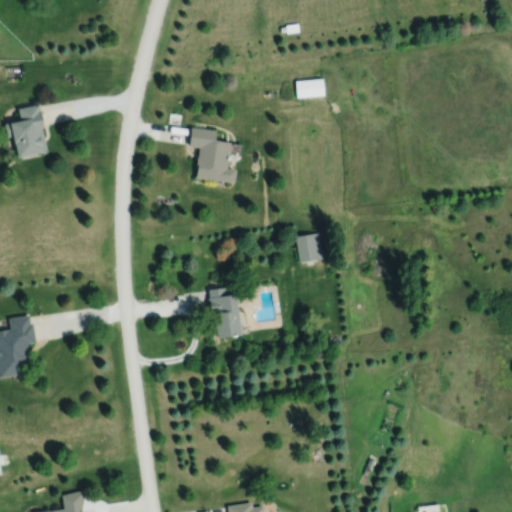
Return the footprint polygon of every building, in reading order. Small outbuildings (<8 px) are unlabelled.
[(279,25),(280,30),(285,29),(286,31),(298,30),(297,21),(285,23),(285,24),(279,25)] [(294,79),(296,95),(323,93),(321,76),(294,79)] [(37,102),(16,106),(18,117),(6,119),(6,120),(2,121),(4,134),(9,134),(10,139),(11,139),(14,154),(44,148),(39,125),(41,124),(38,109),(37,102)] [(189,125),(187,144),(197,145),(196,155),(195,155),(194,167),(195,167),(194,175),(232,180),(234,167),(225,165),(229,139),(213,137),(214,128),(189,125)] [(293,234),(297,260),(321,256),(317,231),(293,234)] [(222,285),(206,288),(207,296),(206,296),(208,314),(211,313),(212,320),(209,321),(210,328),(213,328),(214,336),(237,333),(237,330),(238,330),(236,314),(235,314),(232,292),(223,293),(222,285)] [(0,328),(0,375),(28,372),(26,362),(29,362),(26,342),(34,341),(31,321),(29,322),(28,313),(7,316),(9,327),(0,328)] [(225,505),(225,511),(261,511),(260,505),(250,506),(249,502),(225,505)]
